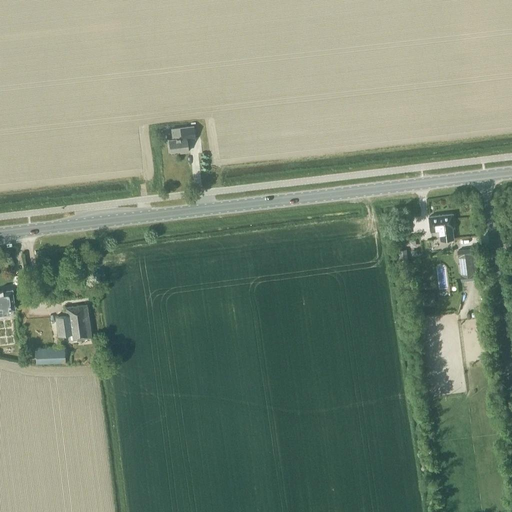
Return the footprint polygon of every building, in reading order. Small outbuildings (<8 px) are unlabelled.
[(187,152),(186,140),(195,139),(193,125),(170,128),(171,139),(168,139),(170,152),(180,150),(180,153),(187,152)] [(452,230),(454,229),(452,213),(429,216),(431,232),(440,231),(441,240),(454,239),(452,230)] [(475,280),(471,248),(457,250),(461,281),(475,280)] [(399,261),(408,259),(407,249),(398,251),(399,261)] [(5,310),(14,309),(11,289),(2,290),(0,289),(0,315),(6,315),(5,310)] [(72,340),(91,337),(86,304),(64,307),(65,315),(55,316),(57,335),(71,333),(72,340)] [(35,363),(65,362),(64,348),(35,349),(35,363)]
